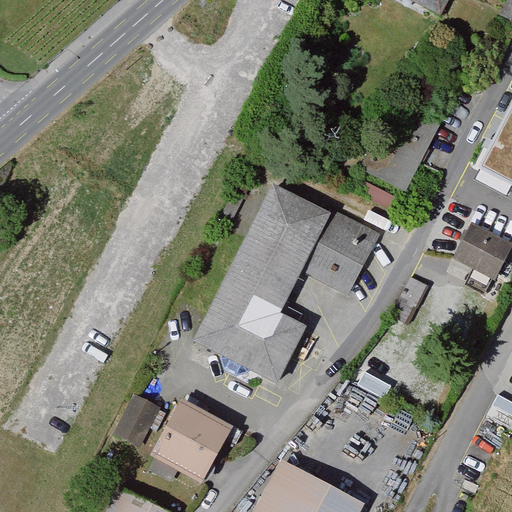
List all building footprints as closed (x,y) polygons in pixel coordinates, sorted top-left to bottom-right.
[(445,0),(415,0),(440,11),(445,0)] [(436,137),(415,126),(398,160),(372,146),(354,180),(401,204),(436,137)] [(368,218),(278,174),(201,332),(286,374),(313,318),(282,303),(314,236),(351,254),(368,218)] [(511,244),(468,223),(448,266),(497,290),(511,259),(511,244)] [(138,444),(155,408),(131,397),(114,432),(138,444)] [(237,443),(175,410),(144,468),(206,501),(237,443)] [(364,511),(281,469),(258,511),(364,511)] [(147,511),(111,495),(103,511),(147,511)]
